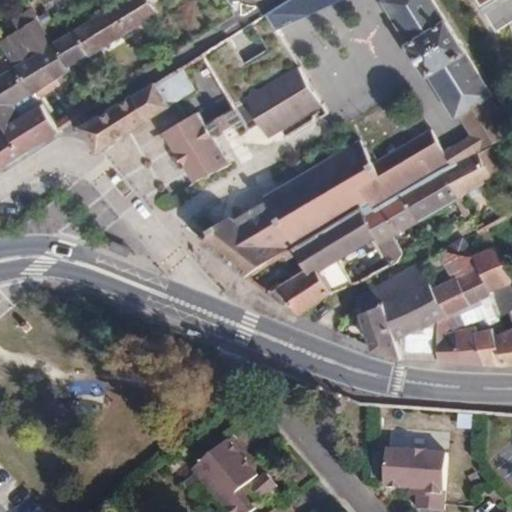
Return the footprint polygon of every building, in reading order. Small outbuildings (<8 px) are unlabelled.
[(289,0),(266,15),(277,28),(339,0),(474,0),(480,7),(492,0),(289,0)] [(502,145),(511,139),(511,134),(489,99),(493,96),(433,0),(387,0),(384,2),(458,118),(461,116),(485,153),(502,145)] [(92,57),(103,50),(136,29),(120,4),(100,17),(78,30),(90,55),(92,57)] [(32,5),(13,15),(19,27),(38,17),(32,5)] [(65,76),(74,71),(72,67),(57,43),(41,18),(23,30),(39,55),(20,67),(37,93),(65,76)] [(78,30),(57,43),(72,67),(90,55),(78,30)] [(9,50),(0,56),(0,79),(20,67),(9,50)] [(0,155),(7,167),(62,131),(44,104),(23,117),(15,106),(37,93),(20,67),(0,79),(0,121),(4,129),(0,131),(0,155)] [(194,92),(183,67),(85,129),(97,147),(101,152),(194,92)] [(198,113),(166,131),(198,182),(231,162),(212,139),(253,120),(269,137),(319,110),(297,68),(240,99),(244,106),(205,125),(198,113)] [(65,76),(37,93),(41,99),(69,82),(65,76)] [(23,117),(44,104),(41,99),(37,93),(15,106),(23,117)] [(444,173),(452,169),(430,133),(374,167),(359,143),(342,154),(375,207),(378,211),(402,198),(444,173)] [(216,233),(235,250),(250,277),(293,251),(363,209),(365,213),(375,207),(342,154),(266,200),(275,215),(251,230),(236,222),(216,233)] [(495,183),(481,155),(452,169),(444,173),(461,201),(495,183)] [(421,222),(461,201),(444,173),(402,198),(421,222)] [(375,207),(365,213),(379,236),(395,263),(400,259),(403,252),(393,236),(421,222),(402,198),(378,211),(375,207)] [(234,221),(216,233),(236,222),(251,230),(275,215),(266,200),(234,221)] [(306,272),(273,293),(300,314),(336,292),(334,290),(352,279),(340,261),(379,236),(363,209),(293,251),(306,272)] [(498,247),(478,256),(483,268),(494,295),(511,286),(511,279),(511,278),(498,247)] [(432,282),(422,263),(352,300),(352,303),(375,348),(403,357),(387,306),(432,282)] [(436,291),(450,317),(494,295),(483,268),(436,291)] [(439,321),(450,317),(436,291),(432,282),(387,306),(403,357),(419,358),(412,332),(439,321)] [(503,318),(511,314),(511,286),(494,295),(503,318)] [(511,363),(511,331),(498,337),(494,329),(480,334),(478,329),(456,333),(450,317),(439,321),(439,339),(442,360),(502,365),(511,363)] [(419,358),(442,360),(439,339),(439,321),(412,332),(419,358)] [(256,471),(260,467),(237,440),(199,472),(232,511),(262,511),(284,494),(280,490),(282,488),(271,475),(269,477),(266,473),(261,477),(256,471)] [(490,462),(504,479),(511,472),(511,452),(508,448),(490,462)] [(387,491),(411,492),(421,493),(420,500),(418,511),(433,511),(444,511),(448,457),(430,456),(430,454),(409,452),(408,455),(390,453),(387,491)] [(266,473),(260,467),(256,471),(261,477),(266,473)]
